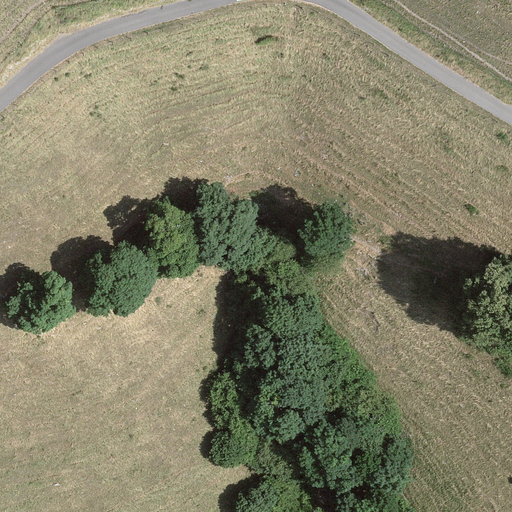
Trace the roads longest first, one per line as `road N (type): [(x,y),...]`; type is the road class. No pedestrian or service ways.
road 1 (unclassified): [(0,101),(73,42),(216,0)]
road 2 (unclassified): [(316,0),(511,119)]
